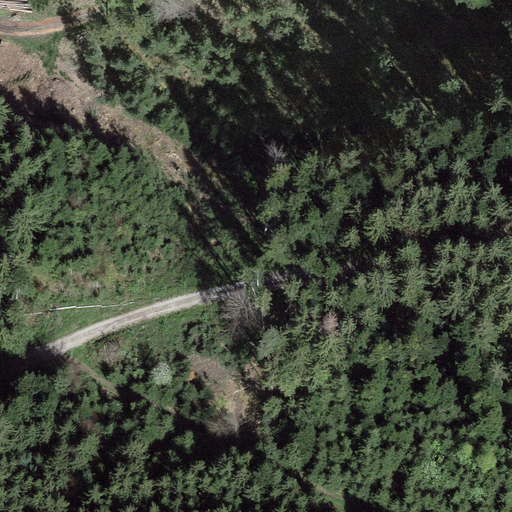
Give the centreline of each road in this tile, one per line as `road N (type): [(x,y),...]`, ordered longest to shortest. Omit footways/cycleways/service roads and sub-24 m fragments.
road 1 (track): [(0,368),(88,323),(187,289),(511,245)]
road 2 (track): [(0,26),(114,34),(211,0)]
